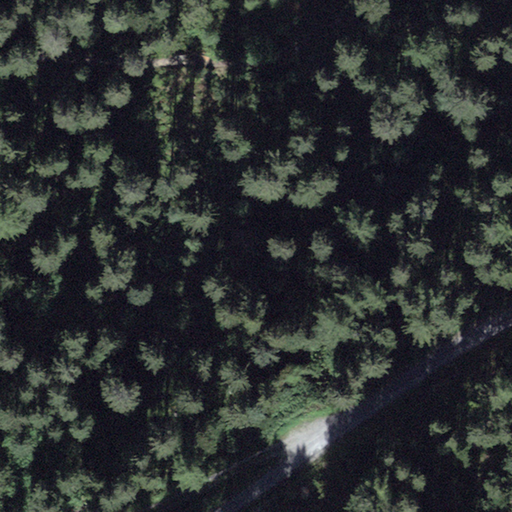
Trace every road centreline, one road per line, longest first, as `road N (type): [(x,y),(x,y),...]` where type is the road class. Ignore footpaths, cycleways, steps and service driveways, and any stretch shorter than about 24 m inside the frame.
road 1 (unclassified): [(235,511),(511,313)]
road 2 (track): [(141,511),(279,444),(298,440),(316,454)]
